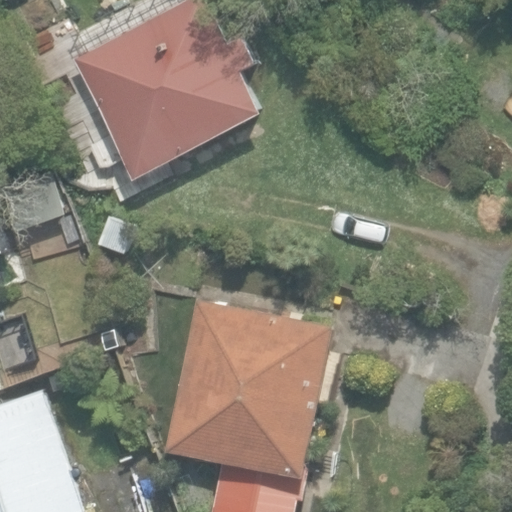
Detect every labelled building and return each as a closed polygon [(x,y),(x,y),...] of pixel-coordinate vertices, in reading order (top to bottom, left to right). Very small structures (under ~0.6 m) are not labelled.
[(192,0),(81,58),(143,178),(269,113),(248,71),(260,65),(246,38),(235,44),(212,0),(192,0)] [(29,178),(42,213),(63,207),(62,202),(51,175),(49,169),(29,178)] [(102,242),(129,252),(138,226),(112,216),(102,242)] [(176,448),(314,474),(342,324),(205,298),(176,448)] [(0,511),(91,511),(48,391),(0,407),(0,511)]
